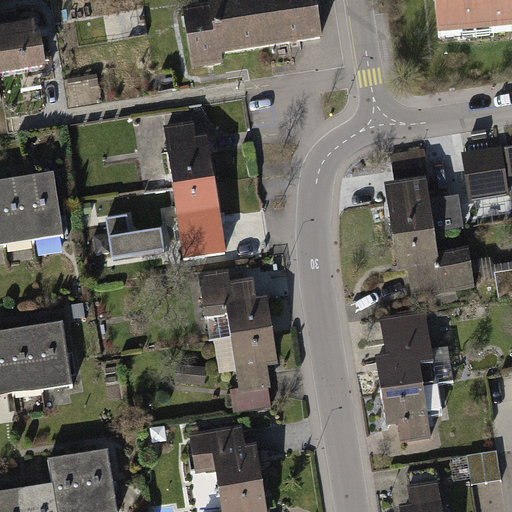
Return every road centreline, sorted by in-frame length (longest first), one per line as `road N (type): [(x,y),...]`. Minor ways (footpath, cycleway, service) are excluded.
road 1 (residential): [(378,126),(332,152),(315,197),(316,270),(353,511)]
road 2 (residential): [(378,126),(511,109)]
road 3 (residential): [(358,0),(378,126)]
